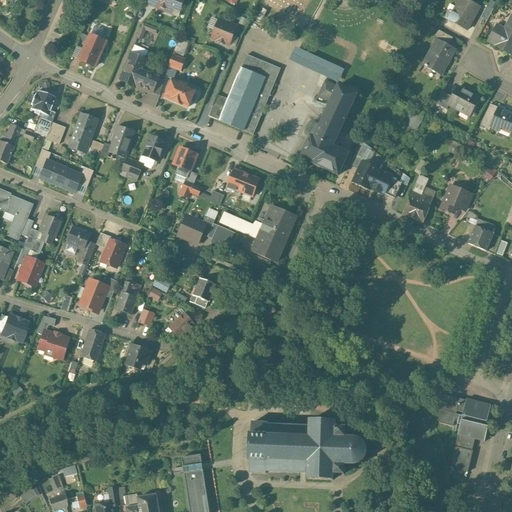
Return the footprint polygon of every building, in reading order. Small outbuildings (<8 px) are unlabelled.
[(184,0),(159,0),(157,8),(173,14),(178,1),(183,3),(184,0)] [(460,0),(454,13),(449,21),(467,31),(480,7),(470,1),(468,0),(460,0)] [(494,10),(487,6),(481,18),(487,21),(494,10)] [(454,13),(449,10),(445,18),(449,21),(454,13)] [(511,16),(505,30),(500,27),(491,43),(496,46),(511,55),(511,16)] [(237,27),(220,19),(212,39),(230,46),(237,27)] [(158,29),(143,23),(137,38),(142,40),(146,30),(156,34),(158,29)] [(453,38),(439,30),(434,39),(436,41),(437,40),(448,47),(453,38)] [(90,38),(83,35),(80,40),(87,43),(88,43),(90,38)] [(102,41),(91,36),(90,38),(88,43),(99,48),(102,41)] [(448,47),(437,40),(436,41),(423,65),(442,75),(455,51),(448,47)] [(88,43),(87,43),(80,60),(96,67),(103,50),(99,48),(88,43)] [(149,52),(135,46),(131,54),(145,60),(148,53),(149,54),(149,53),(148,53),(149,52)] [(73,56),(79,58),(82,50),(77,48),(73,56)] [(145,60),(131,54),(120,80),(137,88),(139,85),(144,72),(149,61),(145,60)] [(185,60),(174,55),(170,67),(177,70),(181,71),(185,60)] [(281,69),(247,55),(246,56),(247,56),(242,68),(266,78),(275,82),(280,70),(281,70),(281,69)] [(330,68),(305,56),(302,62),(328,74),(330,68)] [(177,70),(170,67),(166,77),(173,79),(174,79),(177,70)] [(242,68),(241,68),(241,69),(229,100),(224,111),(220,121),(219,121),(244,132),(266,78),(242,68)] [(144,72),(139,85),(143,87),(143,89),(150,74),(144,72)] [(159,78),(150,74),(143,89),(153,93),(159,78)] [(266,78),(244,132),(254,135),(254,134),(275,83),(276,82),(275,82),(266,78)] [(174,79),(173,79),(165,98),(177,103),(178,104),(180,105),(183,105),(188,108),(196,89),(174,79)] [(337,87),(326,82),(319,97),(331,102),(337,87)] [(357,94),(338,85),(337,87),(331,102),(320,126),(313,123),(308,135),(311,137),(302,155),(315,161),(314,163),(313,164),(321,167),(339,176),(349,154),(333,146),(357,94)] [(480,98),(458,87),(453,97),(449,105),(470,116),(480,98)] [(56,98),(38,91),(38,92),(37,96),(36,96),(36,95),(35,95),(31,105),(32,105),(33,105),(32,109),(31,109),(31,110),(35,111),(34,113),(39,115),(40,113),(42,114),(49,117),(51,112),(51,111),(50,111),(55,99),(56,99),(56,98)] [(453,97),(442,91),(435,103),(447,110),(449,105),(453,97)] [(229,100),(218,95),(214,106),(224,111),(229,100)] [(491,104),(481,126),(490,130),(491,128),(490,127),(499,108),(491,104)] [(224,111),(214,106),(209,117),(219,121),(220,121),(224,111)] [(511,133),(511,113),(499,108),(490,127),(491,128),(511,136),(511,133)] [(55,114),(51,112),(49,117),(42,114),(41,118),(52,123),(56,113),(55,113),(55,114)] [(98,120),(82,115),(70,148),(86,154),(88,148),(91,140),(98,120)] [(41,118),(40,118),(37,125),(49,130),(52,123),(41,118)] [(66,128),(52,123),(49,130),(47,138),(46,140),(59,145),(66,128)] [(11,125),(3,144),(13,148),(20,129),(11,125)] [(49,130),(37,125),(34,133),(47,138),(49,130)] [(134,133),(119,128),(114,144),(120,146),(117,155),(126,158),(129,149),(134,133)] [(31,133),(26,131),(23,139),(28,141),(31,133)] [(151,137),(143,156),(159,162),(166,143),(151,137)] [(105,145),(91,140),(88,148),(100,152),(102,153),(105,145)] [(3,144),(0,142),(0,161),(7,165),(14,148),(13,148),(3,144)] [(358,168),(368,145),(361,142),(352,165),(358,168)] [(197,155),(181,149),(174,166),(191,172),(197,155)] [(51,153),(42,150),(35,167),(43,170),(47,161),(48,162),(51,153)] [(133,161),(128,159),(125,167),(123,166),(121,171),(128,173),(133,161)] [(48,162),(47,161),(43,170),(40,178),(76,193),(79,185),(83,176),(82,176),(48,162)] [(128,173),(127,177),(133,180),(136,173),(137,173),(138,169),(140,164),(133,161),(128,173)] [(380,170),(363,162),(353,183),(370,190),(371,188),(379,171),(380,170)] [(491,180),(497,172),(487,166),(481,174),(491,180)] [(94,171),(85,168),(82,176),(83,176),(79,185),(88,188),(94,171)] [(393,177),(379,171),(371,188),(385,195),(385,194),(392,179),(393,177)] [(260,180),(243,173),(240,182),(232,178),(227,190),(232,192),(233,189),(253,197),(260,180)] [(401,181),(408,184),(411,177),(403,174),(401,181)] [(426,181),(419,176),(414,182),(417,184),(422,187),(426,181)] [(402,184),(392,179),(385,194),(395,198),(402,184)] [(194,186),(187,183),(184,190),(191,193),(194,186)] [(422,187),(417,184),(414,190),(411,197),(431,205),(434,198),(423,193),(423,191),(420,190),(422,187)] [(202,189),(194,186),(191,193),(198,196),(202,189)] [(466,192),(451,186),(442,209),(451,212),(453,206),(459,209),(466,192)] [(225,196),(214,191),(209,201),(220,206),(225,196)] [(31,206),(15,199),(9,197),(0,192),(0,209),(15,216),(7,235),(17,239),(19,235),(26,219),(31,206)] [(466,192),(459,209),(465,211),(472,195),(466,192)] [(411,197),(403,215),(423,223),(431,205),(411,197)] [(258,239),(253,253),(276,263),(297,217),(273,206),(264,226),(258,239)] [(219,213),(210,209),(206,217),(215,221),(219,213)] [(254,226),(225,214),(221,223),(232,228),(238,230),(258,239),(264,226),(257,223),(254,226)] [(61,222),(45,216),(40,229),(38,233),(39,233),(43,234),(54,238),(54,239),(61,222)] [(187,217),(179,236),(199,244),(203,235),(207,225),(203,223),(187,217)] [(206,217),(203,223),(207,225),(203,235),(208,238),(209,236),(214,225),(215,221),(206,217)] [(33,222),(26,219),(19,235),(27,238),(29,232),(33,222)] [(214,225),(209,236),(214,239),(219,227),(214,225)] [(494,234),(476,226),(468,244),(486,251),(494,234)] [(230,232),(219,227),(214,239),(212,243),(231,251),(238,235),(236,235),(230,232)] [(91,234),(74,228),(68,243),(84,250),(88,241),(91,234)] [(38,235),(29,232),(27,238),(23,248),(37,253),(42,242),(40,242),(43,234),(39,233),(38,235)] [(112,237),(101,233),(97,245),(107,249),(110,240),(111,240),(112,237)] [(54,238),(43,234),(40,242),(42,242),(51,246),(54,238)] [(107,249),(103,259),(110,261),(108,265),(117,268),(126,246),(111,240),(110,240),(107,249)] [(88,241),(84,250),(79,262),(85,265),(81,275),(84,276),(96,245),(88,241)] [(0,247),(0,279),(9,283),(14,271),(7,268),(13,253),(0,247)] [(37,253),(23,248),(17,264),(23,267),(27,258),(35,261),(38,254),(37,253)] [(269,261),(258,256),(255,262),(266,266),(269,261)] [(35,261),(27,258),(23,267),(18,281),(34,287),(44,265),(35,261)] [(119,282),(109,279),(106,286),(109,287),(106,297),(112,299),(119,282)] [(217,286),(201,279),(194,296),(198,298),(195,305),(206,309),(209,302),(210,302),(217,286)] [(106,286),(90,280),(81,305),(88,308),(88,309),(97,313),(102,299),(104,300),(106,297),(109,287),(106,286)] [(147,280),(142,294),(149,296),(154,283),(147,280)] [(135,285),(126,282),(116,309),(132,315),(140,293),(133,291),(135,285)] [(149,296),(159,301),(163,292),(153,287),(149,296)] [(69,311),(73,298),(66,296),(62,309),(69,311)] [(193,312),(172,331),(179,340),(201,320),(203,316),(193,312)] [(149,314),(145,325),(150,327),(154,316),(149,314)] [(9,318),(1,315),(0,317),(0,333),(2,334),(9,318)] [(17,319),(9,316),(9,318),(2,334),(8,337),(8,338),(15,341),(16,340),(22,342),(30,324),(23,321),(23,320),(17,318),(17,319)] [(56,320),(45,317),(37,333),(43,336),(45,331),(47,332),(48,327),(50,326),(55,327),(56,320)] [(91,329),(81,357),(97,363),(107,335),(91,329)] [(47,332),(45,331),(43,336),(39,349),(46,351),(46,354),(55,357),(56,354),(65,357),(70,339),(47,332)] [(133,345),(126,365),(137,369),(138,363),(146,366),(149,359),(151,351),(133,345)] [(156,361),(149,359),(146,366),(143,373),(149,370),(153,368),(156,361)] [(79,363),(73,362),(70,372),(75,374),(79,363)] [(467,401),(441,394),(435,416),(440,423),(454,427),(457,411),(464,413),(467,401)] [(489,405),(467,399),(467,401),(464,413),(458,435),(459,436),(473,439),(485,442),(489,427),(486,426),(487,422),(489,417),(486,416),(489,405)] [(291,426),(290,426),(290,427),(280,426),(278,426),(270,426),(269,426),(269,424),(266,424),(262,424),(260,423),(260,424),(255,424),(255,423),(253,423),(252,435),(250,435),(250,442),(251,442),(250,455),(249,455),(249,461),(251,461),(251,473),(253,474),(253,473),(258,474),(260,474),(265,474),(267,474),(267,472),(268,472),(269,472),(277,473),(279,473),(288,473),(290,473),(299,473),(299,474),(301,474),(301,473),(307,473),(307,474),(309,474),(308,475),(309,475),(309,478),(308,478),(308,480),(311,480),(313,480),(315,480),(327,481),(329,481),(331,481),(334,481),(334,479),(334,477),(334,475),(335,475),(343,475),(345,476),(345,473),(346,472),(347,471),(348,469),(347,468),(347,467),(346,466),(345,465),(351,465),(351,466),(353,466),(353,465),(356,465),(359,464),(360,465),(362,464),(361,463),(363,461),(365,458),(366,458),(367,456),(366,456),(367,453),(366,450),(367,449),(367,447),(366,447),(364,445),(362,442),(363,441),(361,440),(360,441),(357,440),(354,439),(354,438),(352,438),(352,439),(346,439),(346,438),(347,438),(348,437),(349,436),(349,435),(349,434),(349,433),(348,432),(347,431),(346,431),(347,428),(344,428),(344,429),(337,428),(336,428),(336,426),(335,426),(336,424),(336,422),(333,422),(331,422),(329,422),(317,421),(316,421),(313,421),(310,421),(310,423),(311,423),(310,426),(310,427),(309,427),(309,428),(303,427),(302,427),(301,427),(291,427),(291,426)] [(473,439),(459,436),(450,468),(468,472),(473,451),(471,451),(473,439)] [(210,511),(201,455),(182,458),(190,511),(210,511)] [(75,466),(63,470),(66,477),(78,474),(75,466)] [(61,488),(56,477),(50,480),(55,491),(61,488)] [(31,486),(19,493),(19,494),(24,500),(24,501),(30,497),(32,500),(37,496),(31,486)] [(117,488),(109,489),(112,503),(114,503),(115,507),(120,507),(118,496),(117,488)] [(68,500),(68,508),(67,508),(68,511),(75,511),(81,510),(81,509),(87,507),(84,492),(76,493),(77,497),(72,499),(68,500)] [(19,494),(0,504),(0,508),(2,511),(8,511),(25,502),(24,501),(24,500),(19,494)] [(66,494),(50,500),(54,511),(55,511),(67,508),(68,508),(68,500),(66,494)] [(159,511),(157,495),(138,498),(140,506),(127,508),(127,511),(159,511)] [(112,503),(95,505),(96,511),(115,511),(115,507),(114,503),(112,503)]
